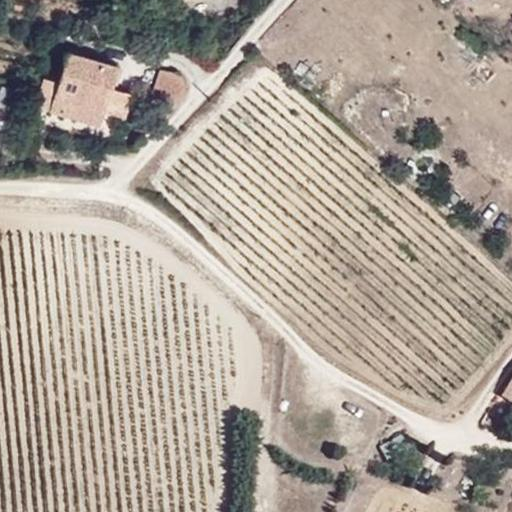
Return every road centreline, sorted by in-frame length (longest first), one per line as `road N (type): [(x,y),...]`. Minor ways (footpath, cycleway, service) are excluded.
road 1 (track): [(0,190),(109,197),(153,212),(318,364),(415,433),(511,452)]
road 2 (track): [(109,197),(283,0)]
